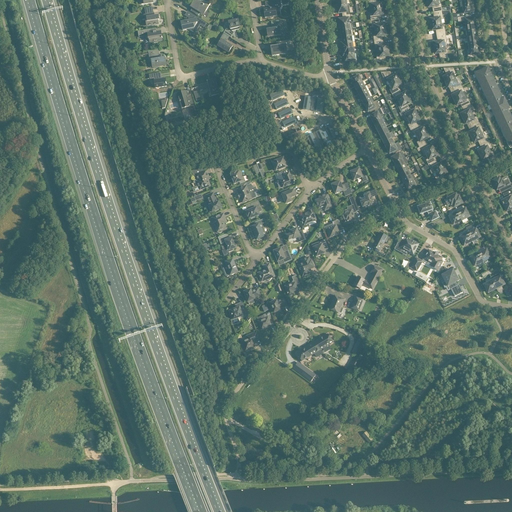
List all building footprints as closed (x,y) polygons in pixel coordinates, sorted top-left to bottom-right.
[(191,6),(191,7),(193,8),(197,11),(195,14),(198,16),(200,13),(204,15),(208,8),(210,4),(209,3),(207,2),(204,0),(203,0),(203,1),(201,1),(200,1),(199,2),(195,0),(192,5),(191,6)] [(265,9),(264,10),(265,13),(265,18),(270,17),(270,18),(271,18),(272,18),(273,18),(274,17),(274,16),(277,16),(276,12),(278,11),(280,9),(281,7),(281,4),(280,0),(275,1),(270,2),(271,6),(271,9),(270,9),(269,9),(265,9)] [(377,4),(376,0),(370,0),(368,0),(369,7),(372,6),(372,10),(382,9),(381,3),(377,4)] [(438,4),(438,0),(428,2),(429,7),(433,7),(434,13),(442,12),(441,4),(438,4)] [(347,6),(338,7),(338,11),(339,11),(339,13),(343,13),(344,16),(350,15),(350,12),(349,6),(347,6)] [(461,14),(455,15),(455,18),(457,18),(470,16),(469,13),(471,12),(473,12),(474,12),(473,6),(463,7),(464,11),(462,11),(461,13),(461,14)] [(146,14),(144,14),(145,18),(147,18),(148,21),(146,22),(147,26),(149,26),(151,25),(153,25),(154,25),(156,24),(158,24),(158,20),(159,20),(158,16),(155,16),(153,15),(153,13),(154,13),(153,7),(148,8),(145,8),(146,14)] [(371,21),(379,20),(378,15),(383,14),(382,9),(372,10),(373,14),(370,15),(371,21)] [(431,19),(430,19),(431,21),(431,25),(441,24),(440,20),(443,19),(442,15),(447,14),(446,11),(442,12),(434,13),(434,16),(435,19),(434,19),(431,19)] [(188,21),(181,22),(183,30),(189,29),(195,33),(200,25),(204,27),(206,24),(198,18),(192,15),(190,18),(192,20),(188,21)] [(340,26),(351,24),(350,15),(344,16),(344,19),(340,19),(340,22),(340,26)] [(470,16),(457,18),(458,21),(458,22),(463,22),(465,21),(466,22),(466,26),(476,24),(475,18),(474,18),(471,18),(470,19),(470,16)] [(225,31),(224,33),(231,38),(233,35),(235,31),(239,30),(239,28),(240,28),(240,26),(238,19),(233,21),(233,18),(231,21),(229,22),(230,28),(227,29),(225,31)] [(270,29),(267,30),(268,35),(268,37),(271,36),(281,35),(281,30),(287,29),(287,27),(286,24),(286,20),(280,21),(276,22),(276,26),(275,26),(275,28),(273,29),(272,29),(272,30),(270,29)] [(380,25),(379,20),(371,21),(372,28),(375,27),(375,31),(385,30),(384,24),(380,25)] [(442,27),(441,24),(431,25),(432,31),(437,30),(437,36),(445,35),(444,27),(442,27)] [(150,33),(150,30),(145,31),(138,32),(139,37),(148,36),(149,40),(149,39),(150,42),(154,42),(154,43),(158,42),(158,41),(162,40),(161,31),(150,33)] [(374,41),(382,40),(382,36),(386,35),(385,30),(375,31),(376,35),(373,35),(374,41)] [(220,41),(218,46),(229,53),(233,46),(226,42),(229,37),(225,34),(224,34),(221,39),(222,40),(220,41)] [(435,48),(445,47),(444,43),(447,42),(445,35),(437,36),(438,42),(434,43),(435,48)] [(272,56),(285,54),(287,54),(287,51),(289,48),(293,48),(292,40),(282,41),(282,46),(271,47),(272,56)] [(383,46),(382,40),(374,41),(375,48),(378,48),(379,52),(388,50),(388,45),(383,46)] [(445,47),(435,48),(435,52),(435,54),(436,54),(439,53),(440,53),(441,59),(449,59),(452,58),(452,54),(448,55),(448,50),(445,50),(445,47)] [(480,54),(479,48),(470,49),(470,55),(468,55),(468,57),(476,57),(475,55),(480,54)] [(153,51),(151,52),(152,60),(153,67),(154,67),(154,68),(155,69),(157,68),(158,68),(158,66),(166,65),(166,60),(164,60),(163,58),(161,58),(161,54),(159,55),(158,50),(153,51)] [(374,63),(385,62),(385,57),(389,56),(388,50),(379,52),(379,56),(376,56),(377,59),(374,60),(374,63)] [(355,60),(354,54),(345,55),(345,56),(345,59),(346,59),(346,61),(351,61),(351,64),(357,64),(357,60),(355,60)] [(474,72),(474,73),(474,74),(475,74),(476,74),(477,77),(476,77),(477,80),(479,84),(480,83),(482,86),(483,89),(482,90),(483,93),(485,96),(486,95),(488,98),(489,101),(488,102),(489,105),(491,109),(492,111),(494,111),(494,112),(493,113),(494,115),(494,116),(496,119),(497,118),(498,121),(500,124),(498,125),(500,128),(502,131),(503,130),(504,133),(506,136),(504,137),(506,140),(507,144),(509,143),(510,146),(509,146),(509,147),(509,148),(510,148),(511,148),(511,147),(511,124),(511,123),(510,120),(511,119),(510,116),(508,112),(507,113),(505,110),(507,109),(505,105),(502,99),(500,100),(499,97),(501,97),(499,93),(499,92),(498,89),(496,90),(495,87),(493,85),(495,84),(494,80),(492,77),(490,78),(489,75),(488,73),(489,72),(488,68),(487,67),(486,67),(485,66),(485,67),(484,67),(483,68),(483,69),(483,70),(480,71),(479,70),(476,71),(475,71),(475,72),(474,72)] [(443,77),(446,82),(455,78),(453,74),(456,73),(453,68),(444,68),(448,75),(443,77)] [(392,77),(390,72),(381,73),(386,82),(388,81),(390,84),(399,80),(396,75),(392,77)] [(150,79),(148,79),(150,87),(155,86),(156,88),(162,87),(167,86),(166,84),(167,84),(167,83),(166,83),(165,79),(162,79),(161,79),(160,73),(155,74),(150,75),(150,79)] [(354,85),(362,81),(359,76),(352,80),(354,85)] [(446,82),(448,87),(452,85),(454,89),(462,86),(459,80),(456,81),(455,78),(446,82)] [(219,94),(216,84),(215,80),(211,81),(211,83),(199,87),(200,91),(209,88),(212,96),(219,94)] [(362,81),(354,85),(357,90),(364,87),(367,85),(365,80),(362,81)] [(392,95),(399,91),(397,87),(402,85),(399,80),(390,84),(392,88),(390,89),(392,95)] [(456,94),(452,96),(454,101),(466,95),(462,86),(454,89),(456,94)] [(360,96),(367,92),(364,87),(357,90),(360,96)] [(176,95),(176,96),(176,97),(177,97),(177,98),(178,98),(178,99),(179,98),(181,104),(182,109),(184,108),(186,108),(188,107),(190,107),(191,112),(192,112),(192,114),(196,113),(196,111),(191,95),(187,96),(185,91),(178,93),(178,94),(177,94),(177,95),(176,95)] [(401,95),(399,91),(392,95),(395,100),(397,99),(399,102),(408,97),(406,92),(401,95)] [(271,105),(285,99),(282,92),(268,98),(271,105)] [(363,101),(370,97),(367,92),(360,96),(363,101)] [(312,110),(314,97),(310,96),(311,95),(306,94),(303,108),(312,110)] [(470,104),(466,95),(454,101),(457,106),(461,104),(463,108),(470,104)] [(365,106),(373,103),(370,97),(363,101),(365,106)] [(401,112),(409,108),(407,105),(411,102),(408,97),(399,102),(401,106),(399,107),(401,112)] [(275,113),(288,108),(285,101),(272,107),(275,113)] [(371,113),(380,108),(376,101),(373,103),(365,106),(368,112),(370,111),(371,113)] [(465,112),(461,114),(461,115),(463,119),(472,115),(471,111),(473,110),(470,104),(463,108),(465,112)] [(410,112),(409,108),(401,112),(400,113),(401,117),(403,116),(404,117),(407,116),(408,120),(417,115),(415,110),(410,112)] [(280,122),(293,117),(290,110),(277,115),(280,122)] [(373,121),(380,118),(378,112),(370,116),(373,121)] [(420,120),(419,119),(417,115),(408,120),(406,121),(410,130),(418,126),(416,122),(419,120),(420,120)] [(474,118),(472,115),(463,119),(465,123),(466,124),(470,122),(472,126),(479,123),(476,117),(474,118)] [(376,127),(383,123),(380,118),(373,121),(376,127)] [(285,131),(298,125),(296,120),(283,126),(285,131)] [(379,132),(386,128),(383,123),(376,127),(379,132)] [(470,134),(472,137),(483,132),(479,123),(472,126),(474,130),(470,132),(470,134)] [(327,129),(333,142),(339,139),(334,126),(327,129)] [(420,130),(418,126),(410,130),(413,135),(416,134),(417,137),(426,133),(424,129),(424,128),(423,128),(420,130)] [(381,137),(389,134),(386,128),(379,132),(381,137)] [(285,135),(288,140),(300,135),(298,129),(285,135)] [(318,134),(324,146),(330,143),(325,131),(318,134)] [(384,143),(391,139),(395,137),(392,132),(389,134),(381,137),(384,143)] [(483,132),(472,137),(474,141),(474,143),(475,142),(479,141),(481,145),(488,141),(485,136),(483,137),(481,133),(483,132)] [(428,137),(426,133),(417,137),(419,141),(417,142),(419,147),(427,144),(425,140),(428,138),(429,138),(428,137)] [(313,137),(319,149),(322,148),(317,135),(313,137)] [(387,148),(394,144),(391,139),(384,143),(387,148)] [(481,156),(490,152),(488,148),(490,147),(488,141),(481,145),(482,149),(478,151),(481,156)] [(393,154),(402,150),(398,142),(394,144),(387,148),(390,154),(392,152),(393,154)] [(433,145),(432,146),(429,147),(427,144),(419,147),(417,149),(418,152),(421,150),(424,156),(435,150),(433,146),(433,145)] [(428,158),(426,160),(429,165),(436,161),(434,157),(435,157),(437,155),(437,154),(435,150),(426,155),(427,155),(428,158)] [(392,158),(395,163),(405,158),(402,152),(392,158)] [(491,155),(490,152),(481,156),(483,161),(487,159),(489,163),(497,160),(501,157),(499,153),(495,155),(494,154),(491,155)] [(285,163),(283,158),(278,160),(278,159),(269,161),(270,161),(271,164),(273,163),(276,171),(285,167),(288,166),(287,162),(285,163)] [(397,169),(405,165),(408,163),(405,158),(402,160),(395,163),(397,169)] [(438,165),(436,161),(429,165),(431,170),(430,170),(432,174),(435,172),(436,172),(444,168),(442,164),(442,163),(441,163),(438,165)] [(400,174),(407,170),(405,165),(397,169),(400,174)] [(361,173),(359,168),(350,172),(354,181),(362,177),(364,182),(368,180),(365,171),(361,173)] [(444,168),(436,172),(437,176),(435,177),(435,178),(438,182),(445,180),(443,175),(446,173),(447,173),(446,172),(444,168)] [(407,170),(400,174),(403,179),(410,176),(409,173),(411,172),(410,169),(407,170)] [(210,179),(208,176),(206,170),(200,173),(199,170),(194,171),(192,172),(193,177),(196,176),(200,184),(198,185),(198,186),(193,188),(194,192),(200,190),(206,188),(210,186),(208,180),(210,179)] [(242,178),(241,175),(242,175),(240,172),(239,172),(239,171),(236,172),(236,171),(232,173),(232,174),(231,175),(235,184),(240,182),(240,184),(245,182),(243,177),(242,178)] [(278,173),(275,174),(277,180),(280,179),(281,182),(283,187),(288,185),(288,186),(292,184),(294,183),(292,179),(293,179),(291,176),(289,172),(284,175),(283,171),(278,173)] [(410,176),(403,179),(406,185),(413,181),(416,179),(413,174),(410,176)] [(500,180),(499,178),(493,181),(493,182),(492,183),(494,186),(495,186),(497,190),(501,188),(503,192),(511,188),(508,180),(503,182),(502,180),(500,180)] [(413,181),(406,185),(409,190),(411,189),(412,191),(419,189),(417,186),(419,185),(416,179),(413,181)] [(342,186),(340,181),(332,185),(335,194),(343,191),(346,196),(352,194),(353,194),(352,193),(351,190),(350,188),(347,189),(345,185),(342,186)] [(242,188),(237,190),(239,194),(240,198),(242,203),(247,201),(256,197),(255,193),(254,192),(257,191),(255,187),(253,188),(251,184),(247,186),(242,188)] [(283,191),(279,192),(281,195),(283,194),(284,197),(282,197),(284,201),(285,201),(286,203),(287,203),(288,203),(290,202),(290,201),(292,201),(290,198),(296,195),(294,190),(289,192),(288,189),(283,191)] [(366,200),(361,202),(363,207),(368,205),(368,206),(372,205),(372,204),(373,203),(373,201),(374,201),(372,197),(375,196),(378,195),(375,190),(372,191),(367,193),(367,194),(364,196),(366,200)] [(504,206),(511,202),(511,198),(511,192),(511,190),(503,193),(506,199),(502,201),(503,203),(503,204),(504,204),(504,206)] [(217,202),(213,193),(207,196),(209,203),(210,205),(209,205),(212,212),(215,211),(215,212),(219,210),(218,209),(221,208),(221,207),(220,203),(219,203),(219,202),(217,202)] [(333,208),(329,198),(328,194),(319,197),(320,199),(315,201),(319,209),(323,207),(325,211),(333,208)] [(457,197),(456,194),(451,196),(450,195),(448,197),(448,198),(451,205),(453,204),(454,207),(462,203),(459,196),(457,197)] [(248,211),(246,212),(248,216),(249,216),(250,218),(251,219),(255,218),(255,216),(259,215),(258,212),(262,211),(260,206),(260,205),(258,201),(251,204),(252,208),(252,209),(251,210),(248,211)] [(431,206),(430,203),(418,207),(421,213),(427,211),(429,215),(432,221),(438,217),(435,211),(433,213),(431,210),(432,209),(431,207),(432,207),(431,206)] [(343,214),(342,214),(345,222),(347,221),(348,222),(349,221),(349,222),(350,222),(351,222),(352,221),(352,220),(352,219),(353,219),(354,218),(355,218),(353,214),(356,212),(354,205),(352,206),(350,207),(347,207),(348,209),(348,210),(345,211),(346,213),(343,214)] [(459,208),(456,210),(457,213),(461,221),(470,216),(468,214),(469,214),(467,210),(466,208),(465,209),(464,209),(463,207),(462,206),(459,208)] [(303,221),(300,222),(302,226),(303,229),(310,226),(308,223),(316,220),(314,216),(316,215),(316,217),(318,217),(316,212),(314,213),(313,211),(312,208),(308,210),(309,212),(309,213),(306,214),(301,216),(303,221)] [(450,217),(449,217),(450,219),(452,223),(454,225),(461,221),(457,213),(456,210),(453,211),(450,213),(449,213),(451,216),(450,217)] [(219,216),(212,218),(218,232),(218,233),(220,234),(222,233),(222,231),(222,230),(226,228),(224,223),(227,222),(226,220),(223,214),(219,216)] [(255,226),(252,227),(257,240),(259,239),(260,240),(261,240),(262,240),(262,239),(262,238),(264,237),(264,236),(262,233),(263,232),(264,231),(263,230),(263,229),(262,229),(261,229),(259,225),(262,224),(266,223),(264,219),(258,222),(254,223),(255,226)] [(333,224),(324,227),(325,231),(327,230),(330,237),(331,237),(332,237),(333,237),(334,237),(334,236),(335,236),(339,234),(339,232),(337,229),(341,228),(338,220),(335,222),(332,223),(333,224)] [(473,227),(466,230),(468,233),(472,241),(480,237),(479,235),(477,231),(476,229),(475,230),(473,227)] [(298,232),(297,228),(290,231),(291,234),(287,235),(288,240),(293,238),(293,239),(296,238),(298,242),(306,239),(302,230),(298,232)] [(460,237),(461,239),(463,243),(464,245),(472,241),(468,233),(466,230),(460,233),(460,234),(461,237),(460,237)] [(383,257),(384,255),(380,252),(380,251),(388,237),(380,233),(377,238),(378,238),(374,247),(376,249),(374,252),(383,257)] [(229,239),(227,234),(228,234),(227,234),(223,236),(218,238),(222,246),(225,244),(229,252),(234,250),(233,249),(237,247),(235,244),(236,243),(235,241),(234,241),(233,237),(229,239)] [(316,257),(320,255),(320,254),(322,253),(324,252),(324,251),(324,250),(328,248),(326,244),(325,240),(317,243),(318,246),(314,248),(316,253),(315,253),(316,257)] [(399,243),(395,249),(401,252),(402,249),(407,252),(407,251),(413,254),(418,244),(413,241),(412,243),(406,240),(406,242),(404,241),(402,244),(399,243)] [(484,247),(477,251),(479,254),(483,262),(488,259),(491,258),(490,255),(488,251),(487,249),(486,250),(485,250),(484,248),(484,247)] [(283,253),(281,249),(274,251),(278,261),(283,259),(284,263),(292,260),(288,250),(287,250),(288,251),(283,253)] [(437,255),(433,253),(434,253),(429,250),(423,259),(432,264),(431,266),(438,270),(443,262),(441,260),(442,258),(437,255)] [(471,258),(470,258),(471,260),(473,264),(474,264),(475,266),(478,264),(483,262),(479,254),(477,251),(470,254),(471,254),(472,257),(471,258)] [(310,261),(309,257),(302,260),(303,263),(298,265),(301,272),(302,276),(305,275),(305,276),(308,275),(308,274),(310,273),(308,270),(314,267),(311,260),(310,261)] [(416,258),(410,268),(417,272),(423,261),(416,258)] [(236,267),(233,260),(226,262),(229,270),(227,271),(229,276),(234,274),(234,273),(238,272),(236,267)] [(275,276),(270,264),(266,265),(267,267),(265,268),(265,270),(258,273),(262,282),(267,279),(270,281),(272,278),(275,276)] [(358,277),(354,285),(358,288),(360,288),(362,284),(369,287),(372,289),(374,286),(377,280),(379,276),(383,270),(375,265),(371,272),(374,273),(372,277),(370,280),(369,283),(365,281),(364,280),(358,277)] [(453,270),(442,275),(448,286),(450,285),(451,289),(455,297),(463,293),(460,287),(459,287),(456,282),(459,280),(453,270)] [(417,272),(415,276),(425,281),(427,278),(417,272)] [(294,294),(293,292),(298,290),(296,285),(299,284),(296,276),(292,277),(294,281),(289,283),(290,285),(285,287),(288,294),(289,296),(290,296),(291,296),(292,296),(293,295),(294,294)] [(502,293),(502,292),(502,291),(502,290),(500,286),(505,284),(500,276),(492,281),(496,289),(498,293),(499,292),(499,293),(500,293),(501,293),(502,293)] [(489,293),(496,289),(492,281),(484,285),(486,287),(485,287),(487,291),(487,290),(489,293)] [(261,295),(258,289),(251,291),(251,289),(249,290),(249,289),(245,291),(246,292),(244,292),(245,295),(244,295),(246,299),(247,299),(248,301),(254,299),(254,298),(261,295)] [(341,308),(344,299),(335,295),(332,302),(333,302),(331,305),(329,309),(331,310),(330,310),(333,311),(339,313),(339,312),(341,313),(343,309),(341,308)] [(359,311),(364,300),(356,296),(354,300),(355,300),(354,303),(353,303),(351,308),(359,311)] [(286,305),(284,299),(277,301),(270,303),(271,306),(270,306),(272,310),(273,310),(274,312),(275,312),(276,313),(280,311),(279,310),(281,310),(280,308),(286,305)] [(233,309),(229,310),(231,315),(232,314),(233,319),(231,320),(233,325),(240,322),(238,318),(240,317),(243,316),(247,315),(245,309),(242,303),(239,304),(238,304),(238,305),(236,306),(236,308),(237,308),(233,310),(233,309)] [(262,329),(271,326),(269,320),(272,319),(270,313),(264,315),(265,319),(258,321),(262,329)] [(246,350),(256,346),(254,341),(259,339),(256,333),(246,337),(248,339),(242,341),(246,350)] [(328,334),(316,342),(321,350),(333,342),(328,334)] [(313,344),(297,353),(302,361),(314,354),(321,350),(316,342),(313,344)] [(357,353),(352,361),(359,365),(364,357),(357,353)] [(302,365),(297,372),(311,382),(315,375),(302,365)] [(283,375),(276,385),(277,386),(278,386),(280,388),(286,381),(287,379),(287,378),(286,378),(283,375)] [(286,381),(280,388),(282,390),(283,390),(284,391),(290,384),(289,383),(288,382),(287,382),(286,381)] [(290,384),(284,391),(285,392),(286,393),(288,394),(294,387),(293,386),(292,386),(290,384)] [(259,385),(253,392),(254,393),(257,396),(264,390),(263,389),(262,388),(259,385)] [(294,387),(288,394),(291,396),(292,397),(298,390),(299,389),(298,388),(298,389),(297,387),(296,387),(295,386),(294,386),(294,387)] [(257,396),(256,398),(256,399),(260,402),(265,397),(266,397),(268,394),(265,391),(264,390),(257,396)] [(298,390),(292,397),(294,398),(294,399),(297,401),(302,393),(301,392),(300,391),(299,390),(298,390)] [(304,398),(300,403),(306,407),(308,404),(309,403),(310,401),(311,400),(314,395),(315,394),(311,391),(310,392),(311,392),(307,397),(306,396),(305,396),(305,397),(304,398)] [(383,392),(381,399),(391,402),(393,394),(383,392)] [(260,402),(259,404),(260,405),(261,406),(262,407),(263,407),(269,401),(268,400),(267,399),(265,397),(260,402)] [(262,407),(261,409),(263,411),(264,411),(265,413),(267,411),(266,411),(273,404),(271,402),(270,401),(269,401),(263,407),(262,407)] [(295,409),(294,410),(305,419),(308,415),(307,414),(303,411),(305,408),(306,407),(300,403),(296,409),(295,409)] [(273,404),(266,411),(267,411),(268,412),(268,413),(270,414),(276,407),(275,407),(275,406),(273,404)] [(270,414),(268,416),(269,417),(269,416),(270,418),(272,420),(280,411),(278,409),(277,408),(276,407),(270,414)] [(293,412),(289,418),(294,422),(295,421),(297,418),(302,422),(305,419),(294,410),(294,411),(293,412)] [(353,432),(342,443),(339,441),(333,447),(342,455),(359,437),(353,432)] [(363,435),(368,441),(371,438),(366,432),(363,435)]
